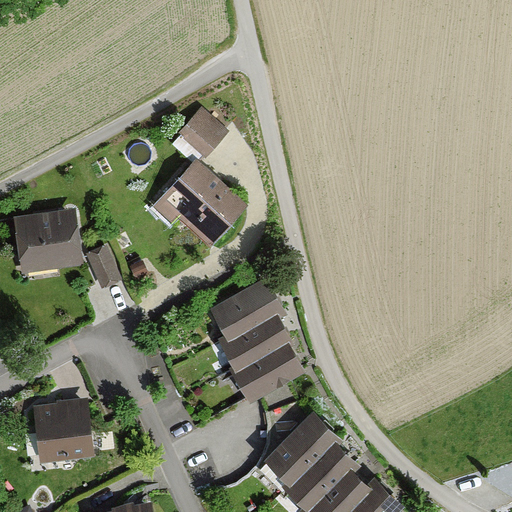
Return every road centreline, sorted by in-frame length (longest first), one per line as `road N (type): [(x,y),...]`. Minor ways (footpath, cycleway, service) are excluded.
road 1 (residential): [(461,511),(371,432),(327,361),(252,51)]
road 2 (residential): [(194,511),(116,333),(0,399)]
road 3 (residential): [(0,189),(252,51)]
